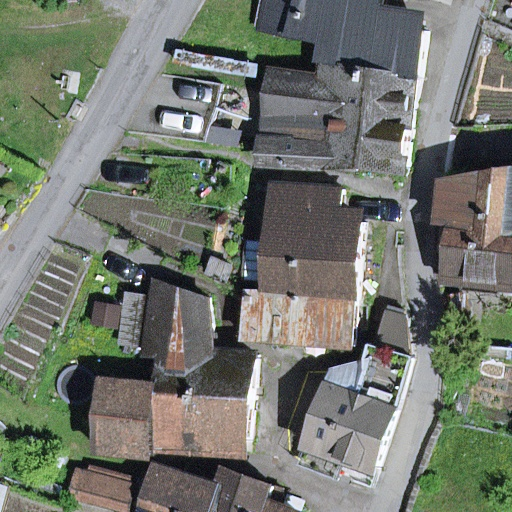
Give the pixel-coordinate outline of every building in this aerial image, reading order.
[(270,0),(263,30),(333,43),(330,66),(422,80),(432,18),(386,11),(388,0),(270,0)] [(314,170),(333,172),(334,160),(332,159),(338,113),(416,123),(422,80),(330,66),(329,79),(274,72),(263,161),(266,164),(315,166),(314,170)] [(359,163),(411,170),(416,123),(338,113),(332,159),(334,160),(359,163)] [(333,172),(357,175),(359,163),(334,160),(333,172)] [(438,274),(511,283),(511,171),(448,182),(443,224),(457,226),(453,257),(440,254),(438,274)] [(280,219),(272,297),(361,303),(368,225),(344,223),(346,190),(288,188),(284,219),(280,219)] [(211,354),(212,299),(162,281),(160,300),(131,296),(125,346),(154,350),(154,356),(168,358),(166,385),(258,400),(262,357),(211,354)] [(249,338),(358,348),(361,303),(272,297),(252,296),(249,338)] [(346,457),(381,470),(416,360),(411,321),(394,316),(385,352),(377,350),(374,364),(338,374),(313,445),(346,457)] [(161,448),(166,385),(108,382),(104,452),(160,457),(161,454),(161,448)] [(161,448),(253,455),(258,400),(166,385),(161,448)] [(306,464),(340,474),(346,457),(313,445),(306,464)] [(281,511),(271,508),(278,488),(232,473),(227,491),(165,472),(160,487),(152,511),(281,511)] [(90,476),(85,497),(131,510),(138,490),(90,476)] [(131,511),(152,511),(160,487),(140,481),(138,490),(131,510),(131,511)]
